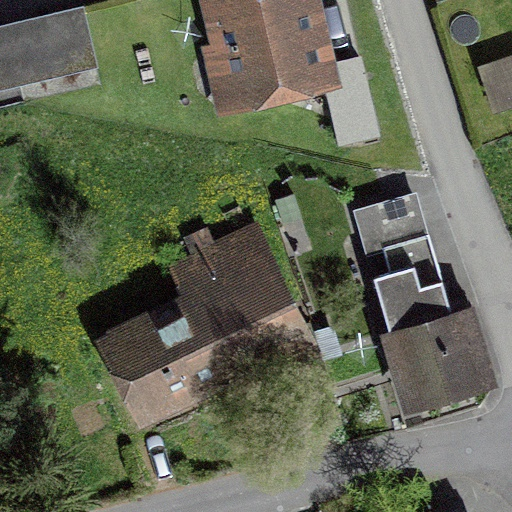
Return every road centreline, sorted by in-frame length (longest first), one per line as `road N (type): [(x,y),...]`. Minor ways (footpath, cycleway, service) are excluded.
road 1 (residential): [(403,0),(507,321)]
road 2 (residential): [(511,439),(216,511)]
